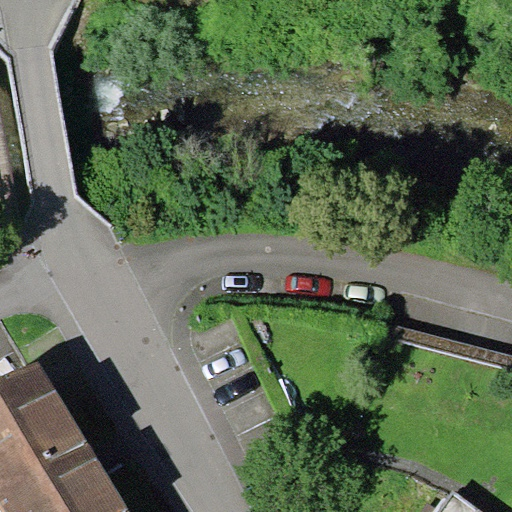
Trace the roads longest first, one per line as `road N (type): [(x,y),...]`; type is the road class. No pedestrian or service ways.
road 1 (residential): [(86,275),(57,223),(23,0)]
road 2 (residential): [(86,275),(227,511)]
